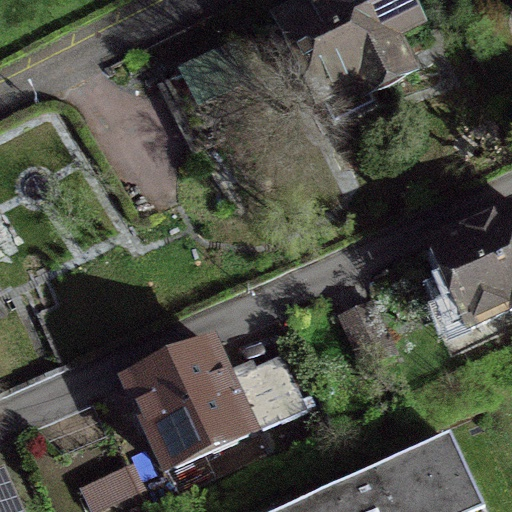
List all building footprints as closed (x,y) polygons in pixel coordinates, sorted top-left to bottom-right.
[(387,45),(414,31),(397,0),(340,0),(278,31),(296,67),(292,80),(301,98),(314,102),(330,134),(372,113),(365,100),(405,80),(387,45)] [(259,125),(224,57),(160,90),(195,158),(259,125)] [(511,216),(430,254),(448,296),(435,302),(450,337),(464,331),(466,335),(511,314),(511,216)] [(390,359),(369,310),(339,323),(361,372),(390,359)] [(246,437),(208,354),(124,392),(163,476),(246,437)] [(279,363),(253,375),(278,429),(304,418),(279,363)] [(488,511),(452,431),(271,511),(488,511)] [(8,511),(0,492),(0,511),(8,511)]
